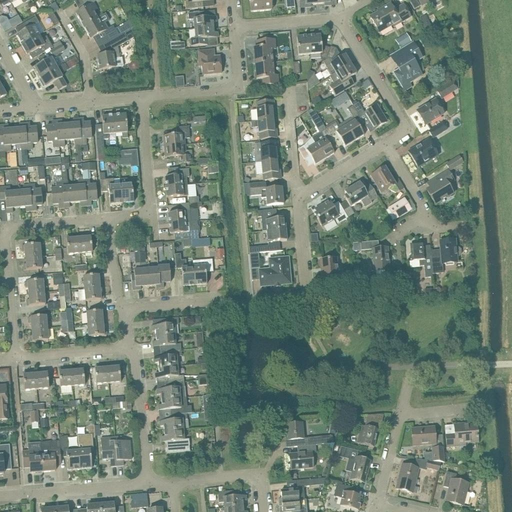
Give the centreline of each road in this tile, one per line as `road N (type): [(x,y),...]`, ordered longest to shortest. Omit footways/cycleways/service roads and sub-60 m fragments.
road 1 (residential): [(124,309),(299,299),(296,196)]
road 2 (residential): [(142,96),(230,88),(237,76),(233,27)]
road 3 (residential): [(385,143),(399,132),(399,119),(338,17)]
road 4 (unclassified): [(399,414),(412,366),(511,363)]
road 5 (residential): [(147,483),(0,496)]
road 6 (residential): [(147,483),(127,346)]
road 7 (residential): [(263,511),(255,477),(172,481)]
